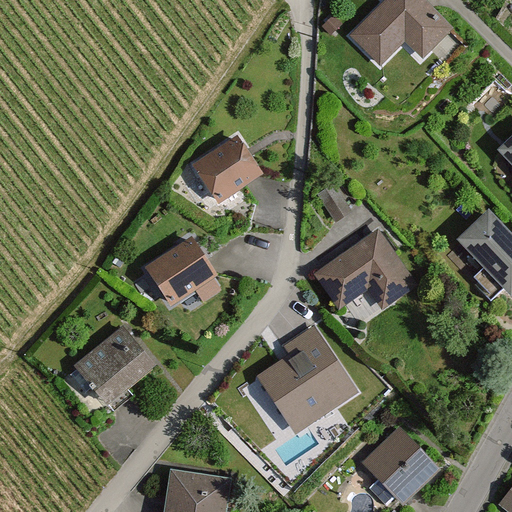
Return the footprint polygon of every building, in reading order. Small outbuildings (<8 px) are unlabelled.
[(426,0),(382,0),(347,33),(378,66),(404,42),(420,59),(453,28),(426,0)] [(235,133),(190,163),(219,205),(263,175),(235,133)] [(511,138),(499,151),(511,164),(511,138)] [(511,234),(490,211),(459,240),(511,297),(511,234)] [(377,228),(314,273),(338,307),(366,287),(383,310),(418,286),(377,228)] [(191,235),(141,266),(168,308),(179,301),(186,312),(225,288),(191,235)] [(286,354),(258,373),(298,433),(358,393),(311,322),(279,343),(286,354)] [(121,325),(75,365),(109,405),(156,366),(121,325)] [(440,469),(400,427),(363,463),(404,505),(440,469)] [(227,511),(232,475),(169,468),(164,511),(227,511)] [(511,511),(511,482),(495,504),(504,511),(511,511)]
